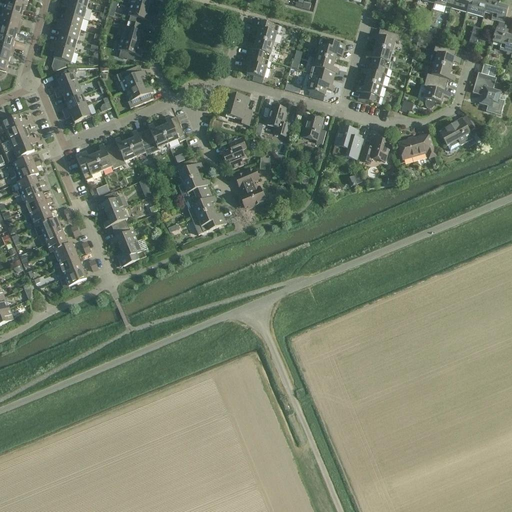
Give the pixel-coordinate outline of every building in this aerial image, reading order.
[(86,10),(88,0),(70,0),(68,0),(63,0),(63,3),(86,10)] [(132,0),(131,6),(148,10),(150,4),(156,6),(157,1),(154,0),(132,0)] [(435,0),(434,5),(433,11),(443,14),(445,8),(450,10),(453,0),(435,0)] [(453,0),(450,10),(467,14),(470,0),(453,0)] [(470,0),(467,14),(483,19),(484,14),(487,0),(470,0)] [(508,9),(502,7),(498,6),(500,1),(497,0),(487,0),(484,14),(492,16),(491,21),(504,25),(508,9)] [(21,18),(24,7),(8,2),(6,1),(2,13),(21,18)] [(83,21),(86,10),(63,3),(62,8),(67,10),(66,16),(83,21)] [(303,3),(303,6),(301,10),(308,12),(310,5),(303,3)] [(152,19),(146,17),(148,10),(131,6),(128,17),(130,18),(128,24),(143,28),(145,22),(151,23),(152,19)] [(2,13),(0,21),(0,24),(18,30),(21,18),(2,13)] [(80,32),(83,21),(66,16),(64,22),(58,21),(57,25),(80,32)] [(256,41),(274,46),(277,35),(279,35),(281,29),(255,21),(252,33),(258,34),(256,41)] [(0,24),(0,37),(14,42),(18,30),(0,24)] [(127,30),(124,29),(121,40),(138,45),(140,39),(146,40),(148,36),(142,34),(143,28),(128,24),(127,30)] [(77,43),(80,32),(57,25),(55,30),(61,32),(60,38),(77,43)] [(511,53),(511,37),(507,36),(508,31),(496,28),(492,44),(500,46),(499,51),(511,55),(511,53)] [(433,29),(431,35),(442,39),(444,32),(433,29)] [(375,49),(392,54),(395,43),(399,44),(400,37),(379,31),(378,37),(372,36),(370,40),(376,42),(375,49)] [(0,37),(0,49),(11,53),(14,42),(0,37)] [(74,54),(77,43),(60,38),(58,44),(52,43),(50,47),(74,54)] [(138,45),(121,40),(118,52),(120,52),(118,58),(123,59),(124,53),(141,58),(143,53),(137,51),(138,45)] [(317,58),(334,63),(336,56),(342,58),(345,47),(320,40),(318,46),(320,47),(317,58)] [(274,46),(256,41),(255,47),(248,45),(247,50),(249,51),(248,57),(271,64),(273,57),(270,56),(274,46)] [(74,54),(50,47),(49,52),(55,54),(53,60),(54,60),(51,68),(54,73),(67,68),(68,65),(71,65),(74,54)] [(434,65),(451,70),(453,64),(459,66),(460,61),(454,59),(456,53),(435,47),(433,54),(437,55),(434,65)] [(0,49),(0,62),(8,65),(11,53),(0,49)] [(370,66),(391,72),(392,65),(389,64),(392,54),(375,49),(373,55),(367,53),(365,58),(371,60),(370,66)] [(271,64),(248,57),(246,63),(244,62),(242,67),(248,69),(246,76),(264,80),(267,69),(269,70),(271,64)] [(310,75),(333,81),(335,75),(337,76),(339,71),(333,69),(334,63),(317,58),(314,69),(312,68),(310,75)] [(299,65),(292,63),(291,69),(298,71),(299,65)] [(451,70),(434,65),(431,76),(427,75),(425,82),(446,88),(448,82),(454,83),(455,78),(449,77),(451,70)] [(391,72),(370,66),(368,72),(362,70),(361,75),(367,77),(365,83),(382,88),(385,77),(389,78),(391,72)] [(126,93),(142,86),(140,80),(146,77),(144,72),(141,73),(139,68),(121,75),(116,77),(119,83),(121,82),(126,93)] [(69,70),(65,72),(67,78),(57,82),(59,89),(54,91),(55,95),(78,86),(73,75),(71,76),(69,70)] [(333,81),(310,75),(308,81),(310,82),(307,93),(324,98),(326,91),(332,93),(334,88),(332,87),(333,81)] [(478,75),(472,94),(483,97),(481,104),(488,106),(486,113),(500,117),(504,103),(497,101),(499,94),(492,92),(496,80),(478,75)] [(446,88),(425,82),(423,89),(427,90),(424,100),(426,101),(425,106),(425,108),(426,109),(427,110),(429,110),(431,110),(433,109),(433,108),(435,103),(441,105),(443,99),(449,100),(451,95),(445,94),(446,88)] [(382,88),(365,83),(363,89),(357,88),(356,93),(362,94),(360,101),(381,107),(383,100),(379,99),(382,88)] [(82,97),(78,86),(55,95),(57,100),(63,97),(65,104),(82,97)] [(142,86),(126,93),(130,103),(128,104),(130,110),(135,108),(153,101),(150,95),(153,94),(151,89),(145,92),(142,86)] [(243,122),(241,126),(248,127),(252,113),(246,112),(249,101),(232,95),(228,109),(230,110),(228,117),(243,122)] [(86,107),(82,97),(65,104),(68,110),(62,112),(64,116),(86,107)] [(74,125),(77,124),(78,123),(91,118),(86,107),(64,116),(66,121),(72,118),(74,125)] [(267,126),(276,129),(274,136),(286,139),(290,127),(283,125),(287,111),(272,107),(267,126)] [(7,165),(37,152),(35,149),(29,134),(28,131),(22,116),(2,125),(0,125),(0,148),(3,156),(7,165)] [(323,121),(308,117),(302,138),(316,142),(316,145),(322,146),(326,133),(320,132),(323,121)] [(450,153),(450,152),(473,140),(469,133),(474,130),(467,117),(455,124),(455,125),(439,134),(450,153)] [(161,129),(168,145),(178,141),(179,144),(186,141),(176,118),(170,121),(169,119),(165,121),(167,126),(161,129)] [(143,132),(151,152),(152,155),(159,152),(158,150),(168,145),(161,129),(155,131),(153,126),(148,128),(149,130),(143,132)] [(339,128),(334,147),(345,150),(343,158),(357,162),(363,141),(357,139),(358,133),(339,128)] [(152,155),(151,152),(143,132),(137,135),(136,132),(131,134),(134,140),(128,143),(132,152),(135,159),(145,155),(146,157),(152,155)] [(365,148),(361,162),(370,165),(371,160),(385,164),(391,143),(375,138),(372,150),(365,148)] [(398,145),(403,162),(427,155),(429,160),(435,158),(431,144),(425,146),(423,138),(398,145)] [(135,159),(132,152),(128,143),(122,145),(119,139),(115,141),(116,143),(110,146),(112,152),(119,169),(125,166),(124,163),(135,159)] [(234,150),(222,155),(227,167),(230,166),(232,171),(243,167),(241,161),(244,159),(241,152),(246,150),(242,140),(232,144),(234,150)] [(119,169),(112,152),(110,146),(104,148),(103,146),(98,148),(101,154),(95,156),(101,173),(112,169),(113,171),(119,169)] [(76,160),(85,182),(92,180),(91,177),(101,173),(95,156),(88,159),(86,153),(81,155),(82,157),(76,160)] [(13,165),(17,174),(35,167),(34,165),(31,158),(13,165)] [(183,185),(199,178),(197,172),(202,169),(200,165),(198,165),(196,159),(173,169),(176,175),(178,174),(183,185)] [(269,171),(269,160),(260,160),(260,171),(269,171)] [(17,174),(20,183),(21,183),(35,177),(35,178),(38,176),(36,169),(41,167),(39,163),(34,165),(35,167),(17,174)] [(259,189),(257,190),(254,183),(259,181),(254,170),(235,178),(239,189),(242,188),(244,195),(239,197),(246,212),(265,204),(259,189)] [(37,184),(35,178),(35,177),(21,183),(20,183),(17,185),(20,194),(38,186),(37,184)] [(199,178),(183,185),(183,186),(178,188),(184,204),(210,193),(207,187),(209,186),(207,181),(202,184),(199,178)] [(20,194),(24,203),(42,195),(39,188),(44,186),(43,182),(37,184),(38,186),(20,194)] [(191,220),(213,211),(210,205),(216,203),(214,198),(212,199),(210,193),(184,204),(191,220)] [(110,196),(95,202),(97,208),(96,208),(98,213),(104,210),(106,217),(123,210),(118,199),(116,200),(114,194),(110,196)] [(24,203),(28,211),(46,204),(45,202),(42,195),(24,203)] [(28,211),(31,220),(49,213),(46,206),(52,204),(50,200),(45,202),(46,204),(28,211)] [(123,210),(106,217),(109,223),(103,225),(105,230),(111,227),(113,233),(128,227),(125,221),(127,221),(123,210)] [(198,237),(226,226),(221,215),(215,217),(213,211),(191,220),(198,237)] [(9,213),(2,215),(4,221),(11,219),(9,213)] [(49,213),(31,220),(35,229),(39,228),(53,222),(53,221),(49,213)] [(39,228),(35,229),(39,238),(43,236),(60,229),(57,220),(53,221),(53,222),(39,228)] [(128,227),(113,233),(116,239),(110,241),(112,246),(118,244),(120,250),(137,243),(132,232),(130,233),(128,227)] [(43,236),(46,245),(64,238),(60,229),(43,236)] [(2,239),(5,247),(5,246),(12,244),(8,236),(2,239)] [(68,247),(64,238),(46,245),(50,254),(54,253),(68,247)] [(123,268),(138,262),(146,259),(143,252),(141,253),(137,243),(120,250),(123,256),(117,258),(119,263),(121,262),(123,268)] [(12,244),(5,246),(10,258),(16,255),(12,244)] [(75,254),(71,245),(68,247),(54,253),(57,261),(75,254)] [(79,263),(75,254),(57,261),(61,270),(79,263)] [(83,272),(79,263),(61,270),(65,279),(83,272)] [(83,272),(65,279),(69,288),(86,281),(83,272)] [(0,313),(9,310),(4,299),(0,300),(0,313)] [(9,310),(0,313),(0,326),(13,321),(9,310)]
